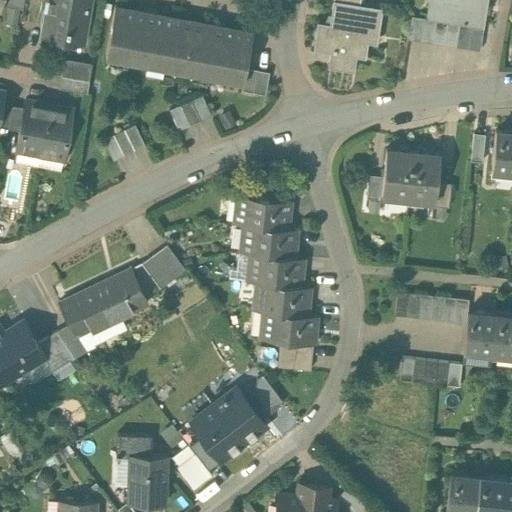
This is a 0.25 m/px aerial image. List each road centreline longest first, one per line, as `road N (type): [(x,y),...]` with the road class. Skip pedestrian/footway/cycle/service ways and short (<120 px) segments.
road 1 (residential): [(206,511),(304,436),(336,389),(348,339),(342,267),(305,120)]
road 2 (residential): [(0,265),(150,184),(305,120)]
road 3 (residential): [(305,120),(433,91),(511,86)]
